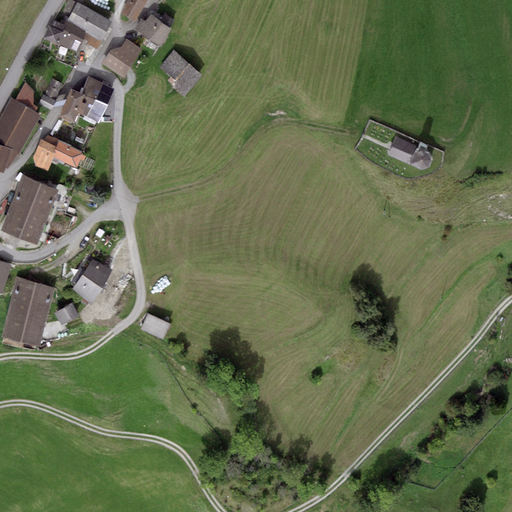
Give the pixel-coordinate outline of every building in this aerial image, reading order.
[(112,21),(72,0),(69,0),(60,18),(67,21),(87,32),(84,38),(88,40),(86,44),(97,50),(112,21)] [(146,0),(128,0),(121,13),(135,21),(146,0)] [(159,20),(151,15),(145,21),(141,19),(135,29),(160,47),(172,29),(170,28),(175,21),(164,13),(159,20)] [(50,26),(49,26),(43,38),(76,53),(84,38),(87,32),(67,21),(65,25),(54,20),(50,26)] [(126,39),(121,46),(111,50),(103,63),(124,78),(142,49),(126,39)] [(202,75),(173,51),(160,67),(177,82),(172,87),(184,97),(202,75)] [(81,93),(84,95),(77,112),(98,123),(114,89),(88,77),(81,93)] [(63,84),(53,79),(44,95),(54,100),(63,84)] [(33,92),(25,83),(15,100),(11,98),(0,120),(0,170),(4,172),(41,116),(35,112),(38,107),(33,104),(33,92)] [(71,89),(60,117),(73,123),(77,112),(84,95),(81,93),(71,89)] [(43,95),(38,104),(51,110),(55,101),(54,100),(44,95),(43,95)] [(417,145),(396,135),(387,156),(421,171),(428,169),(430,165),(434,159),(432,154),(428,152),(431,147),(419,142),(417,145)] [(55,146),(41,139),(33,157),(36,166),(48,171),(51,162),(56,164),(58,162),(62,165),(65,163),(76,168),(83,153),(59,140),(55,146)] [(72,196),(23,176),(1,231),(36,245),(51,207),(58,210),(66,213),(72,196)] [(113,271),(92,260),(85,271),(80,268),(72,280),(76,284),(73,288),(92,304),(113,271)] [(11,265),(0,261),(0,293),(1,293),(11,265)] [(54,288),(18,277),(2,337),(39,346),(41,340),(66,336),(61,326),(58,320),(46,323),(54,288)] [(55,312),(58,320),(61,326),(78,317),(72,304),(55,312)] [(170,324),(147,314),(140,329),(164,339),(170,324)]
